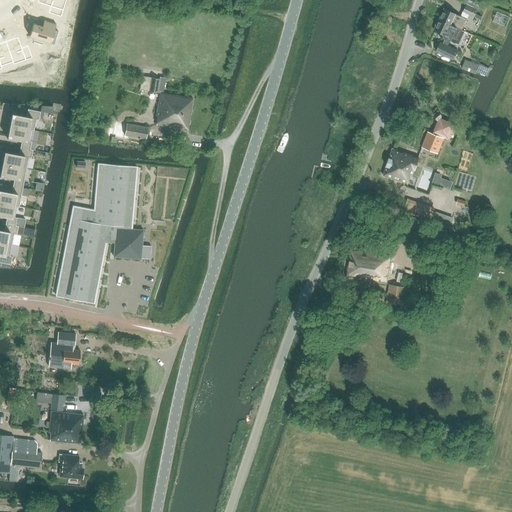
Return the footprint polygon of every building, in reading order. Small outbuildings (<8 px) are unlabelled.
[(38,0),(37,3),(51,7),(49,13),(61,17),(63,10),(59,9),(61,0),(38,0)] [(466,5),(463,12),(475,17),(476,13),(481,4),(470,0),(464,0),(462,4),(466,5)] [(444,9),(439,19),(461,30),(466,19),(461,17),(444,9)] [(436,26),(434,30),(443,34),(445,39),(443,43),(441,42),(436,51),(453,59),(457,50),(448,45),(450,41),(458,45),(464,31),(461,30),(439,19),(438,22),(437,21),(435,25),(436,26)] [(33,23),(29,37),(48,43),(54,24),(44,21),(43,26),(33,23)] [(18,38),(6,43),(14,63),(25,59),(26,62),(33,59),(28,47),(22,49),(18,38)] [(0,70),(3,70),(2,68),(13,64),(6,43),(0,44),(0,70)] [(480,65),(465,59),(461,68),(476,74),(480,65)] [(156,125),(188,130),(193,99),(163,93),(165,78),(161,78),(160,79),(143,76),(140,90),(160,93),(156,116),(158,116),(156,125)] [(32,130),(31,131),(34,131),(36,120),(39,120),(40,112),(27,109),(26,116),(11,113),(9,126),(32,130)] [(439,118),(433,132),(447,137),(453,123),(439,118)] [(126,124),(123,138),(124,138),(128,139),(129,136),(145,139),(147,128),(126,124)] [(32,130),(9,126),(7,138),(21,141),(20,148),(30,150),(30,149),(32,142),(30,141),(30,140),(31,131),(32,130)] [(427,132),(421,147),(437,154),(443,138),(427,132)] [(30,150),(20,148),(19,154),(4,152),(2,164),(27,169),(29,158),(31,158),(33,150),(30,149),(30,150)] [(384,176),(407,184),(410,176),(413,177),(419,158),(393,149),(392,149),(392,150),(384,175),(383,175),(384,176)] [(73,207),(56,297),(93,304),(106,240),(115,241),(113,257),(141,259),(143,230),(131,229),(136,167),(99,163),(94,211),(73,207)] [(27,169),(2,164),(0,172),(0,176),(14,179),(13,186),(23,188),(27,169)] [(44,184),(42,184),(36,182),(35,190),(41,191),(42,192),(44,184)] [(23,188),(13,186),(11,192),(0,190),(0,203),(17,206),(17,207),(19,207),(23,188)] [(409,199),(404,211),(430,220),(434,208),(409,199)] [(17,206),(0,203),(0,215),(6,217),(5,224),(15,226),(16,225),(17,218),(15,217),(17,207),(17,206)] [(15,226),(5,224),(4,231),(0,229),(0,242),(12,245),(14,234),(17,235),(18,226),(16,225),(15,226)] [(10,256),(12,245),(0,242),(0,262),(11,265),(12,256),(10,256)] [(390,256),(351,250),(346,278),(387,284),(390,263),(389,263),(390,256)] [(386,305),(403,307),(406,287),(389,285),(386,305)] [(71,364),(79,365),(80,351),(72,350),(73,347),(74,347),(76,334),(58,332),(57,343),(51,342),(49,357),(48,357),(48,359),(49,359),(48,367),(62,368),(63,363),(70,364),(70,369),(71,369),(71,364)] [(36,392),(35,400),(50,402),(49,409),(61,411),(63,396),(36,392)] [(51,412),(49,433),(51,433),(50,441),(80,444),(83,415),(51,412)] [(0,434),(0,472),(9,474),(9,473),(13,438),(14,436),(0,434)] [(9,474),(8,481),(11,481),(16,481),(18,465),(40,468),(42,453),(36,452),(37,444),(35,441),(13,438),(9,473),(9,474)] [(60,454),(59,462),(62,463),(60,476),(82,479),(83,469),(81,469),(81,463),(78,462),(79,456),(60,454)]
